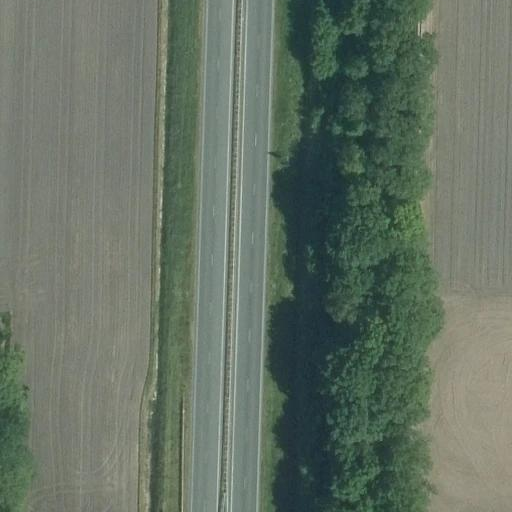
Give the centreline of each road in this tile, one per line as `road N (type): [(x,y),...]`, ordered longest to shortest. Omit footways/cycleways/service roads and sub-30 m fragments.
road 1 (trunk): [(243,511),(259,0)]
road 2 (trunk): [(219,0),(203,511)]
